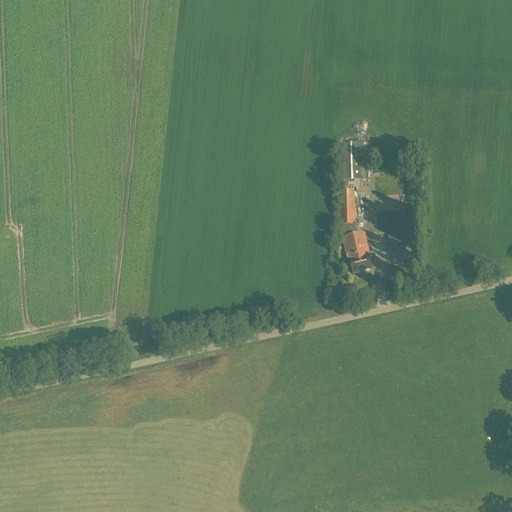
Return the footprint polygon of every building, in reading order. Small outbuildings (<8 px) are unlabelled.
[(364,145),(345,146),(338,146),(340,182),(365,182),(364,145)] [(354,191),(339,192),(340,227),(356,227),(354,191)] [(388,233),(389,250),(417,248),(416,232),(388,233)] [(361,235),(342,240),(349,267),(351,267),(353,275),(371,271),(369,262),(371,262),(364,234),(361,235)] [(390,267),(391,281),(418,280),(418,266),(390,267)]
